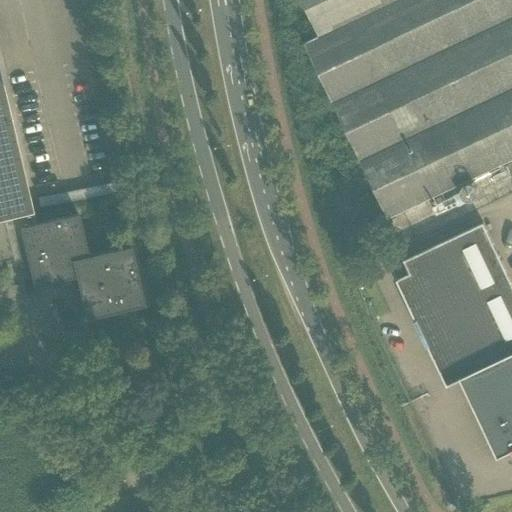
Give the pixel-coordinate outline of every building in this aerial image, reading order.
[(511,0),(301,0),(305,9),(318,36),(304,43),(316,68),(387,218),(406,209),(511,159),(511,0)] [(0,260),(13,258),(6,230),(35,224),(0,76),(0,260)] [(35,224),(6,230),(13,258),(13,261),(26,258),(32,287),(61,280),(63,279),(77,288),(78,290),(84,319),(124,309),(143,305),(129,246),(87,256),(77,214),(35,224)] [(447,386),(460,380),(460,379),(511,354),(511,284),(483,223),(403,261),(409,274),(396,280),(447,386)] [(497,458),(511,451),(511,354),(460,379),(460,380),(497,458)]
